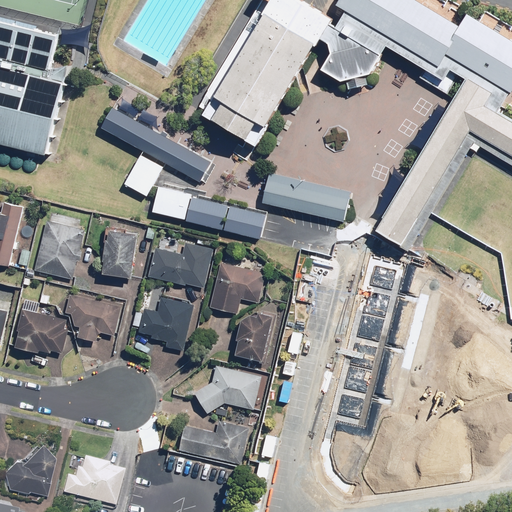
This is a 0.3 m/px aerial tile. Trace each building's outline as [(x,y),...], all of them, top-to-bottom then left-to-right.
[(310,0),(276,0),(208,114),(260,145),(326,36),(334,23),(337,16),(310,0)] [(444,14),(421,0),(346,0),(345,1),(354,7),(349,15),(342,27),(334,23),(326,36),(334,41),(337,52),(328,67),(347,79),(351,78),(353,87),(371,83),(369,73),(375,72),(391,45),(448,80),(455,68),(468,76),(382,228),(407,243),(475,129),(511,151),(511,117),(500,110),(511,91),(511,39),(473,15),(465,27),(444,14)] [(0,142),(15,147),(52,156),(71,79),(53,74),(63,34),(0,18),(0,142)] [(215,163),(110,103),(97,125),(203,185),(215,163)] [(11,153),(10,151),(8,150),(6,149),(4,149),(2,150),(1,151),(0,151),(0,159),(1,160),(3,162),(5,162),(7,162),(9,161),(11,159),(11,157),(12,155),(11,153)] [(23,156),(22,155),(21,154),(19,153),(17,153),(15,154),(13,155),(12,156),(12,158),(12,160),(12,162),(14,163),(15,165),(18,165),(20,165),(21,164),(23,162),(24,160),(24,158),(23,156)] [(37,159),(35,157),(34,156),(32,155),(30,156),(28,156),(26,157),(25,159),(24,161),(24,163),(25,165),(26,167),(28,168),(30,168),(33,168),(34,167),(36,165),(37,164),(37,161),(37,159)] [(165,170),(141,156),(124,185),(149,199),(165,170)] [(353,191),(271,171),(264,201),(346,220),(348,211),(353,191)] [(161,188),(156,212),(262,237),(268,213),(161,188)] [(0,263),(12,266),(23,204),(5,200),(0,228),(0,263)] [(56,222),(49,220),(38,269),(75,278),(79,261),(83,262),(85,251),(82,250),(87,229),(75,226),(77,217),(58,212),(56,222)] [(160,227),(151,223),(146,238),(155,242),(160,227)] [(136,276),(139,232),(110,230),(107,274),(136,276)] [(186,253),(157,249),(152,275),(208,285),(215,248),(187,243),(186,253)] [(34,250),(24,247),(20,264),(29,266),(34,250)] [(261,304),(268,271),(221,262),(212,307),(240,312),(242,300),(261,304)] [(511,340),(387,267),(372,291),(459,345),(436,382),(427,376),(417,392),(428,399),(420,412),(470,442),(478,429),(496,440),(498,451),(511,449),(511,340)] [(80,337),(85,338),(99,342),(101,332),(116,336),(123,305),(72,293),(69,311),(75,313),(74,313),(74,314),(74,315),(74,316),(74,317),(74,318),(74,319),(75,320),(75,321),(75,322),(76,322),(76,323),(77,323),(77,324),(78,324),(78,325),(79,325),(80,325),(81,326),(82,326),(80,337)] [(159,310),(145,307),(144,313),(138,312),(135,325),(141,326),(140,332),(154,334),(153,337),(169,341),(168,347),(186,351),(196,305),(162,298),(159,310)] [(62,318),(63,314),(34,310),(35,305),(29,304),(28,310),(25,309),(19,348),(41,351),(53,353),(54,351),(66,352),(69,328),(66,328),(68,318),(62,318)] [(0,349),(2,349),(10,311),(0,308),(0,349)] [(261,316),(246,313),(239,354),(269,360),(277,313),(262,311),(261,316)] [(382,337),(353,331),(330,428),(359,435),(382,337)] [(264,375),(220,365),(216,381),(198,392),(211,413),(228,403),(256,410),(264,375)] [(218,433),(185,425),(179,449),(244,464),(252,428),(221,420),(218,433)] [(46,497),(53,460),(41,447),(22,465),(21,464),(20,464),(19,464),(17,464),(16,464),(15,464),(14,465),(13,465),(12,466),(11,466),(10,467),(9,467),(8,468),(7,469),(6,470),(6,471),(5,472),(5,473),(4,474),(4,475),(4,476),(4,478),(4,479),(4,480),(4,481),(4,482),(5,483),(5,484),(6,485),(6,486),(7,487),(8,488),(9,489),(9,490),(10,490),(46,497)] [(74,477),(65,475),(62,493),(116,505),(124,469),(108,465),(108,461),(83,456),(80,468),(76,467),(74,477)]
